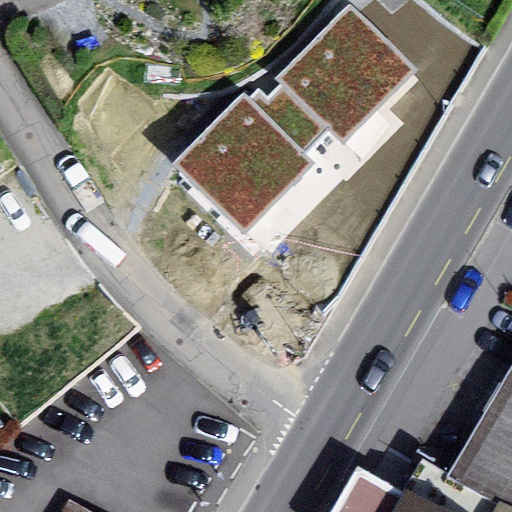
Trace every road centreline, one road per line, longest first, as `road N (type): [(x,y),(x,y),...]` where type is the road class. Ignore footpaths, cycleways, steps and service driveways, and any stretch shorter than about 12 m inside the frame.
road 1 (residential): [(0,77),(192,349),(324,438)]
road 2 (secondary): [(324,438),(511,126)]
